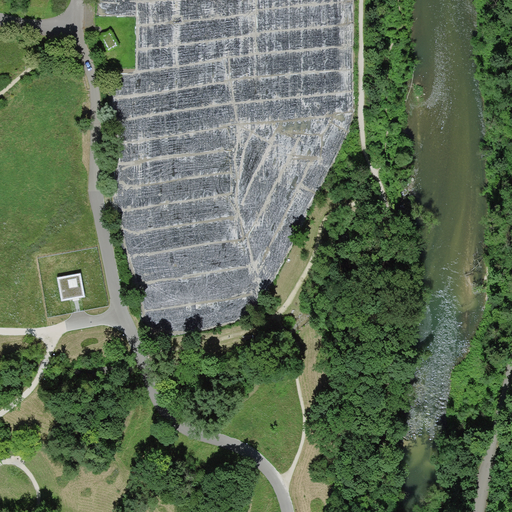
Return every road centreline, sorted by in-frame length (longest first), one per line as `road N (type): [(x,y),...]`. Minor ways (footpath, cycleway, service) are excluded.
road 1 (track): [(98,199),(126,188),(124,138),(145,113),(334,111)]
road 2 (track): [(360,0),(363,139),(376,174)]
